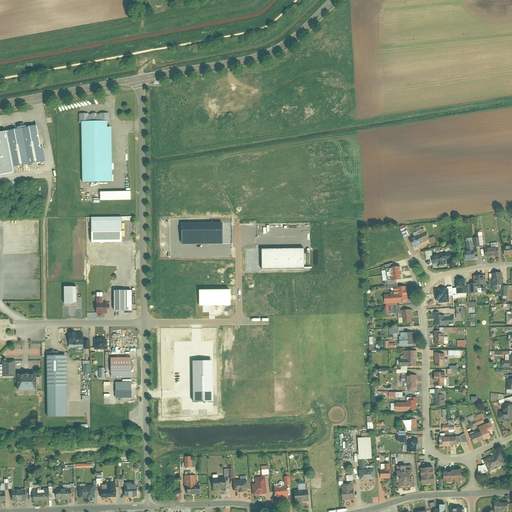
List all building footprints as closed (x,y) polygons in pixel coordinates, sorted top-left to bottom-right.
[(107,121),(81,121),(82,182),(112,182),(111,127),(107,127),(107,121)] [(37,125),(7,130),(13,166),(46,160),(43,147),(41,147),(37,125)] [(6,130),(0,131),(0,174),(14,172),(6,130)] [(130,191),(100,191),(100,200),(130,200),(130,191)] [(122,220),(91,220),(91,242),(122,242),(122,220)] [(178,230),(179,244),(216,243),(216,239),(219,239),(219,228),(216,228),(216,223),(179,224),(179,230),(178,230)] [(408,239),(411,248),(428,240),(423,228),(421,229),(420,226),(414,229),(416,232),(412,234),(413,236),(408,239)] [(481,232),(477,232),(478,237),(475,237),(476,246),(483,246),(481,232)] [(464,260),(479,259),(478,249),(473,250),(471,238),(465,239),(467,250),(463,251),(464,260)] [(503,251),(503,256),(511,255),(511,239),(511,240),(511,246),(505,246),(505,251),(503,251)] [(484,253),(485,257),(498,256),(497,243),(490,243),(491,248),(486,248),(486,252),(484,253)] [(304,268),(304,249),(259,249),(259,269),(304,268)] [(443,261),(451,260),(449,251),(444,252),(444,250),(438,251),(438,255),(432,256),(431,250),(425,251),(426,259),(429,259),(430,265),(437,264),(438,267),(444,266),(443,261)] [(400,267),(386,269),(387,281),(402,280),(400,267)] [(492,290),(501,290),(500,284),(503,283),(502,272),(491,272),(492,290)] [(486,292),(485,275),(473,275),(474,283),(467,284),(468,293),(486,292)] [(455,288),(452,288),(452,298),(466,297),(465,278),(459,279),(459,283),(455,283),(455,288)] [(77,286),(63,286),(63,304),(72,304),(72,302),(77,302),(77,286)] [(511,290),(511,286),(503,287),(504,296),(509,296),(509,290),(511,290)] [(407,303),(406,287),(395,288),(395,296),(396,304),(407,303)] [(448,289),(435,290),(435,299),(439,299),(449,299),(448,289)] [(132,290),(114,290),(114,311),(132,311),(132,290)] [(196,290),(196,306),(229,305),(229,290),(196,290)] [(396,304),(395,296),(383,296),(384,305),(396,304)] [(102,297),(96,297),(97,314),(107,313),(106,304),(102,304),(102,297)] [(412,312),(403,312),(403,324),(413,324),(412,312)] [(445,316),(436,317),(437,327),(445,326),(445,320),(445,316)] [(83,332),(69,332),(69,348),(83,348),(83,340),(83,332)] [(414,346),(414,334),(401,335),(402,347),(414,346)] [(445,335),(434,336),(435,347),(445,346),(445,335)] [(107,339),(94,339),(94,350),(107,350),(107,339)] [(501,360),(501,367),(511,366),(511,351),(509,351),(509,355),(505,355),(505,360),(501,360)] [(417,369),(417,352),(404,352),(404,361),(404,367),(404,369),(417,369)] [(444,354),(434,355),(435,368),(445,368),(444,354)] [(66,355),(47,355),(47,417),(67,417),(66,355)] [(131,357),(111,357),(111,376),(131,376),(131,357)] [(15,360),(2,360),(2,377),(15,376),(15,360)] [(189,361),(190,402),(212,401),(212,366),(210,366),(210,361),(189,361)] [(457,375),(457,366),(449,366),(449,369),(447,369),(447,375),(457,375)] [(106,378),(106,373),(104,373),(103,368),(98,368),(98,378),(106,378)] [(36,373),(17,373),(17,390),(36,390),(36,373)] [(445,374),(435,374),(436,388),(445,387),(445,374)] [(417,392),(417,376),(407,376),(408,392),(417,392)] [(131,382),(116,382),(116,398),(131,398),(131,382)] [(445,396),(436,397),(436,408),(445,408),(445,396)] [(417,413),(417,402),(407,402),(408,405),(408,413),(417,413)] [(397,414),(408,413),(408,405),(396,405),(397,414)] [(476,414),(468,417),(473,428),(485,423),(481,414),(476,415),(476,414)] [(417,432),(416,420),(403,420),(407,431),(410,431),(410,432),(417,432)] [(448,425),(441,425),(442,431),(448,430),(448,432),(454,432),(453,420),(447,420),(448,425)] [(468,434),(472,444),(490,437),(488,431),(492,429),(489,422),(477,427),(479,432),(474,434),(473,432),(468,434)] [(397,441),(399,441),(399,443),(406,443),(406,431),(397,431),(397,441)] [(372,439),(359,439),(359,460),(372,460),(372,439)] [(457,439),(440,440),(441,448),(457,447),(457,439)] [(418,444),(407,444),(407,453),(417,454),(418,444)] [(502,454),(484,460),(489,473),(507,466),(502,454)] [(382,464),(382,478),(391,478),(391,464),(382,464)] [(434,468),(421,469),(423,486),(436,485),(434,468)] [(213,478),(214,489),(227,488),(226,478),(235,478),(235,469),(225,469),(225,478),(213,478)] [(463,479),(463,469),(453,469),(453,470),(445,471),(446,481),(461,481),(463,479)] [(376,470),(360,471),(360,481),(377,480),(376,470)] [(412,470),(397,471),(399,490),(414,488),(412,470)] [(284,485),(273,486),(274,497),(287,496),(286,484),(290,484),(289,475),(283,476),(284,485)] [(197,476),(186,477),(187,494),(202,494),(201,484),(197,484),(197,476)] [(116,484),(116,487),(124,487),(123,478),(115,479),(116,484)] [(253,485),(254,497),(267,496),(265,478),(256,479),(256,485),(253,485)] [(249,481),(235,481),(236,494),(249,493),(249,481)] [(125,484),(126,496),(137,495),(136,483),(125,484)] [(354,483),(342,484),(344,501),(356,500),(354,483)] [(101,487),(102,497),(116,496),(116,487),(116,484),(114,484),(107,484),(103,484),(101,484),(101,487)] [(307,502),(307,489),(304,489),(304,484),(297,484),(297,491),(291,491),(292,502),(307,502)] [(87,487),(80,487),(80,497),(95,497),(94,490),(94,485),(87,485),(87,487)] [(33,489),(34,500),(49,499),(49,488),(33,489)] [(57,489),(57,499),(71,498),(71,493),(71,488),(64,489),(57,489)] [(12,490),(13,501),(26,500),(26,489),(12,490)] [(501,500),(496,500),(495,511),(501,511),(502,511),(510,510),(510,502),(501,502),(501,500)]
